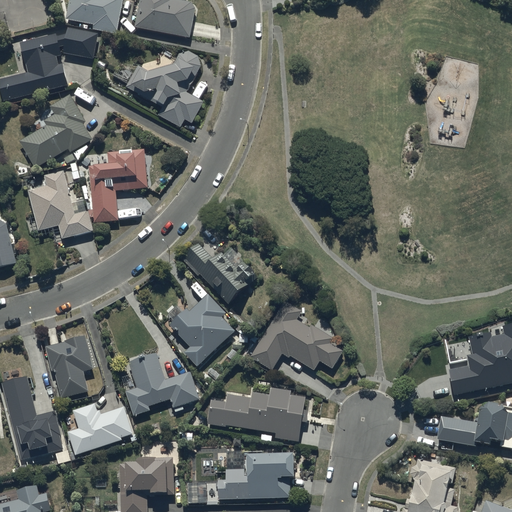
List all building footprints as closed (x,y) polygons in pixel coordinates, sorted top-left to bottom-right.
[(69,0),(66,18),(93,24),(93,28),(117,32),(122,0),(69,0)] [(191,37),(196,7),(192,2),(183,0),(140,0),(135,27),(191,37)] [(35,20),(37,27),(47,24),(46,23),(55,21),(52,13),(45,15),(45,17),(35,20)] [(0,77),(0,88),(3,101),(67,86),(62,63),(58,64),(56,57),(61,56),(58,47),(64,45),(62,53),(92,59),(97,34),(67,28),(66,34),(56,36),(55,33),(19,41),(24,64),(25,64),(27,72),(0,77)] [(174,63),(148,70),(138,65),(126,87),(154,103),(153,103),(162,109),(159,115),(181,128),(185,120),(191,124),(204,102),(187,92),(201,66),(198,57),(189,51),(179,53),(174,63)] [(37,172),(69,153),(71,156),(93,143),(83,128),(87,126),(71,99),(50,109),(54,118),(43,124),(46,129),(20,145),(37,172)] [(109,169),(90,170),(94,227),(119,225),(117,194),(148,192),(145,153),(108,156),(109,169)] [(89,215),(86,215),(83,204),(72,207),(64,175),(45,179),(48,190),(29,195),(39,235),(59,230),(62,243),(94,235),(89,215)] [(0,267),(17,263),(7,224),(0,219),(0,267)] [(214,263),(199,247),(184,261),(229,308),(258,280),(243,264),(236,271),(222,256),(214,263)] [(198,371),(235,335),(222,321),(227,317),(208,298),(189,316),(187,313),(170,329),(191,350),(184,356),(198,371)] [(286,304),(251,360),(273,374),(283,357),(290,362),(291,360),(314,375),(320,365),(333,373),(344,355),(331,347),(335,342),(312,328),(310,332),(298,323),(303,315),(286,304)] [(454,400),(511,387),(511,328),(503,330),(504,338),(491,341),(492,342),(471,347),(473,359),(468,360),(470,369),(449,374),(454,400)] [(52,375),(55,374),(61,403),(89,396),(84,376),(94,374),(86,340),(65,344),(65,346),(46,350),(52,375)] [(166,384),(157,356),(129,365),(137,391),(127,394),(134,420),(150,415),(149,410),(171,404),(174,412),(200,404),(191,376),(166,384)] [(27,380),(2,386),(22,464),(64,454),(60,440),(62,440),(56,415),(37,419),(27,380)] [(272,445),(273,437),(276,438),(276,442),(300,446),(303,427),(308,427),(310,417),(304,416),(306,402),(291,400),(292,396),(272,393),(271,399),(253,396),(252,402),(228,398),(227,407),(211,405),(208,427),(262,435),(261,443),(272,445)] [(95,408),(73,415),(79,433),(67,437),(75,460),(123,444),(122,442),(133,438),(124,410),(102,418),(100,414),(98,415),(95,408)] [(476,427),(441,421),(437,444),(477,452),(477,448),(491,451),(492,447),(502,449),(501,452),(511,453),(511,411),(490,409),(481,415),(480,421),(477,420),(476,427)] [(227,485),(218,485),(219,503),(291,502),(291,485),(295,485),(295,461),(283,462),(283,458),(264,459),(264,457),(246,457),(247,473),(226,474),(226,475),(227,485)] [(124,465),(124,468),(121,468),(121,511),(148,511),(148,498),(152,498),(152,500),(175,500),(174,461),(137,462),(137,468),(130,468),(130,465),(124,465)] [(457,473),(420,464),(419,468),(412,471),(411,477),(416,488),(414,504),(407,502),(404,511),(457,511),(458,510),(451,508),(455,492),(450,491),(453,480),(455,480),(457,473)] [(0,511),(50,511),(47,497),(39,499),(37,490),(18,495),(20,504),(0,508),(0,511)]
